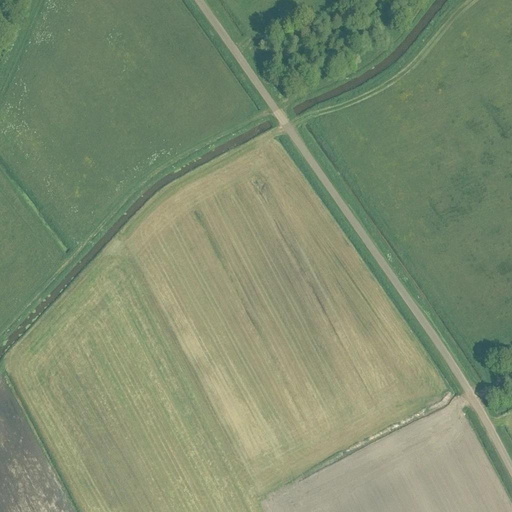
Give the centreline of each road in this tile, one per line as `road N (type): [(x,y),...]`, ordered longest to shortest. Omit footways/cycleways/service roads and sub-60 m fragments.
road 1 (unclassified): [(511,472),(417,313),(198,0)]
road 2 (track): [(276,112),(160,173),(0,338)]
